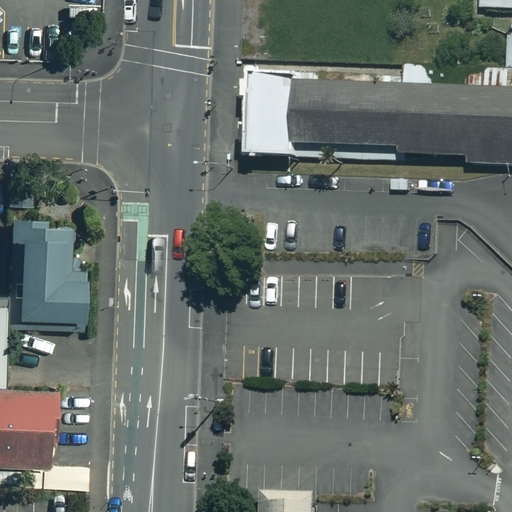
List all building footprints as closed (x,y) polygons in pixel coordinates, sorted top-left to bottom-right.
[(268,0),(266,50),(386,55),(387,38),(388,0),(268,0)] [(511,32),(508,32),(507,64),(506,64),(426,61),(405,60),(404,77),(511,81),(511,32)] [(427,40),(394,39),(393,59),(405,60),(426,61),(427,40)] [(511,161),(511,81),(404,77),(295,73),(295,61),(266,59),(242,58),(239,151),(511,161)] [(79,218),(16,220),(19,310),(82,309),(79,218)] [(44,443),(52,443),(52,387),(0,386),(0,468),(50,468),(50,455),(44,455),(44,443)] [(310,511),(312,493),(252,492),(251,511),(310,511)]
